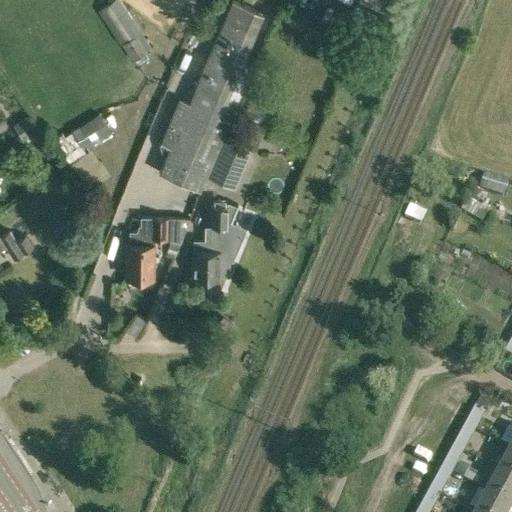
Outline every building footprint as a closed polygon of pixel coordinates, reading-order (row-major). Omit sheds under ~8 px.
[(200,189),(206,175),(221,139),(249,75),(238,70),(263,12),(235,0),(230,0),(188,101),(178,97),(159,141),(160,142),(159,145),(162,153),(165,154),(158,171),(200,189)] [(108,10),(117,28),(135,18),(126,1),(108,10)] [(121,42),(133,60),(147,50),(136,33),(121,42)] [(245,114),(259,121),(264,110),(250,103),(245,114)] [(97,112),(72,128),(73,129),(82,144),(85,149),(110,132),(97,112)] [(14,124),(24,137),(39,127),(29,113),(14,124)] [(82,144),(73,129),(65,134),(73,149),(82,144)] [(66,154),(73,149),(65,134),(62,131),(53,137),(54,138),(66,154)] [(10,147),(16,155),(29,145),(23,137),(10,147)] [(249,151),(221,139),(206,175),(234,186),(249,151)] [(78,170),(91,185),(99,179),(86,163),(78,170)] [(462,211),(467,214),(475,219),(478,214),(485,218),(490,208),(478,201),(477,204),(472,201),(468,199),(462,211)] [(192,276),(219,277),(219,274),(227,274),(229,204),(209,204),(208,239),(194,239),(194,246),(193,246),(192,276)] [(125,275),(152,276),(153,237),(167,237),(167,217),(141,216),(140,231),(130,231),(130,243),(126,243),(125,275)] [(175,220),(175,234),(188,234),(188,220),(175,220)] [(0,248),(5,246),(13,258),(33,246),(25,234),(16,240),(9,229),(0,234),(0,248)] [(165,254),(174,257),(179,240),(170,237),(165,254)] [(451,271),(445,268),(444,267),(437,279),(440,281),(444,283),(451,271)] [(441,295),(431,290),(423,305),(433,310),(441,295)] [(219,326),(226,332),(233,323),(225,317),(219,326)] [(474,407),(465,424),(475,430),(485,413),(474,407)] [(465,424),(453,446),(464,452),(475,430),(465,424)] [(453,446),(441,467),(452,473),(464,452),(453,446)] [(499,471),(511,478),(511,450),(499,471)] [(441,467),(430,489),(440,495),(452,473),(441,467)] [(468,469),(463,478),(476,486),(480,479),(475,477),(477,474),(468,469)] [(487,492),(511,506),(511,478),(499,471),(487,492)] [(430,489),(418,510),(420,511),(431,511),(440,495),(430,489)] [(476,511),(509,511),(511,508),(511,506),(487,492),(476,511)]
